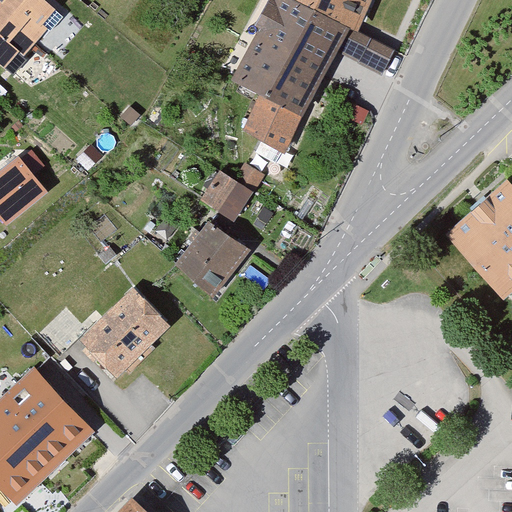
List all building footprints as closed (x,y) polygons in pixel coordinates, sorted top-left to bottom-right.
[(57,13),(39,0),(0,0),(0,62),(12,71),(57,13)] [(347,28),(288,0),(270,0),(229,83),(259,97),(303,119),(336,52),(347,28)] [(288,0),(347,28),(358,33),(374,0),(288,0)] [(395,51),(358,33),(347,28),(336,52),(383,74),(395,51)] [(259,97),(241,133),(284,155),(303,119),(259,97)] [(18,157),(0,172),(0,223),(7,232),(51,194),(18,157)] [(252,190),(224,173),(204,206),(231,223),(252,190)] [(511,188),(510,186),(452,241),(511,304),(511,188)] [(256,258),(212,227),(180,274),(223,304),(256,258)] [(170,322),(133,285),(80,337),(117,374),(170,322)] [(34,364),(0,396),(0,481),(16,498),(93,424),(34,364)] [(157,511),(131,491),(111,511),(157,511)]
